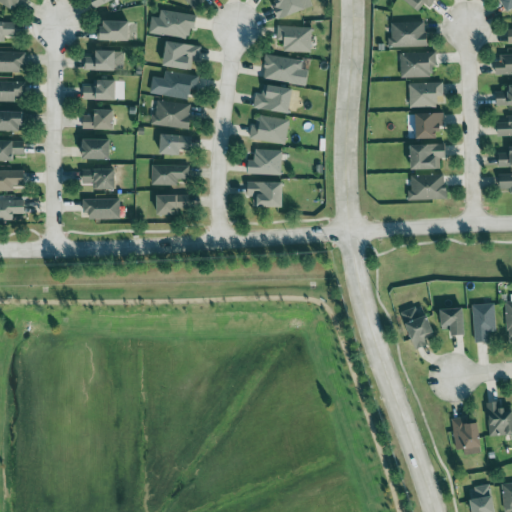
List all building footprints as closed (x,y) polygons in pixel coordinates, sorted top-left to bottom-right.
[(21,0),(0,0),(0,1),(11,12),(21,0)] [(205,2),(203,0),(185,0),(197,11),(205,2)] [(272,4),(278,19),(312,7),(309,0),(279,0),(280,1),(272,4)] [(405,0),(421,14),(433,0),(405,0)] [(511,0),(501,0),(508,11),(511,9),(511,0)] [(197,14),(160,11),(159,18),(151,17),(149,34),(188,39),(189,28),(195,29),(197,14)] [(0,41),(4,42),(4,36),(15,36),(15,22),(0,21),(0,41)] [(97,41),(130,40),(130,22),(97,23),(97,41)] [(390,23),(391,48),(427,47),(426,22),(390,23)] [(311,53),(312,28),(278,26),(277,41),(284,41),(284,51),(311,53)] [(164,67),(198,70),(200,45),(166,42),(164,67)] [(96,57),(86,56),(85,70),(123,71),(123,51),(96,50),(96,57)] [(24,53),(0,51),(0,71),(24,72),(24,53)] [(401,78),(432,77),(432,66),(436,66),(436,52),(400,53),(401,78)] [(511,54),(497,55),(497,75),(511,74),(511,54)] [(262,79),(306,87),(309,71),(301,70),(303,61),(267,55),(262,79)] [(152,77),(150,95),(188,100),(189,89),(196,90),(198,76),(164,71),(164,79),(152,77)] [(83,100),(116,100),(116,80),(94,80),(94,86),(83,86),(83,100)] [(0,101),(24,102),(25,82),(0,81),(0,101)] [(444,95),(443,82),(409,83),(410,108),(437,108),(436,96),(444,95)] [(511,105),(511,84),(510,85),(511,91),(496,92),(497,106),(511,105)] [(254,108),(291,113),(293,88),(263,85),(262,95),(255,94),(254,108)] [(150,125),(189,129),(191,105),(157,101),(155,116),(151,115),(150,125)] [(114,130),(114,110),(93,109),(93,116),(83,116),(83,130),(114,130)] [(0,130),(22,131),(23,111),(0,110),(0,130)] [(436,139),(436,129),(445,128),(444,113),(416,114),(417,139),(436,139)] [(285,145),(289,121),(258,115),(256,125),(252,125),(249,139),(285,145)] [(497,122),(498,136),(511,136),(511,115),(508,116),(508,122),(497,122)] [(161,155),(180,155),(180,150),(190,151),(191,136),(161,135),(161,155)] [(111,139),(83,139),(83,160),(111,160),(111,139)] [(0,160),(14,161),(14,155),(24,155),(24,141),(0,140),(0,160)] [(411,145),(411,171),(440,170),(440,159),(446,158),(445,144),(411,145)] [(499,153),(499,167),(511,166),(511,146),(510,147),(510,153),(499,153)] [(248,160),(248,174),(281,175),(282,151),(255,150),(255,160),(248,160)] [(152,186),(178,186),(178,180),(189,180),(189,166),(152,165),(152,186)] [(116,189),(115,169),(83,169),(83,183),(93,183),(93,189),(116,189)] [(24,171),(0,170),(0,190),(13,191),(13,186),(24,186),(24,171)] [(511,193),(511,173),(499,174),(500,189),(510,189),(510,194),(511,193)] [(408,201),(446,200),(445,175),(411,175),(411,191),(408,191),(408,201)] [(284,208),(284,183),(248,182),(248,197),(253,197),(253,207),(284,208)] [(190,195),(158,195),(157,215),(179,216),(179,209),(189,209),(190,195)] [(120,199),(85,199),(85,220),(120,220),(120,199)] [(0,220),(13,220),(13,214),(24,214),(24,200),(0,200),(0,220)] [(496,333),(495,304),(473,305),(474,343),(490,342),(490,333),(496,333)] [(430,345),(427,337),(435,335),(428,315),(419,318),(416,307),(402,312),(415,350),(430,345)] [(465,308),(441,309),(442,327),(451,327),(452,336),(465,335),(465,308)] [(488,436),(511,435),(511,411),(511,410),(499,411),(498,402),(487,403),(488,436)] [(463,424),(463,418),(453,419),(454,449),(481,448),(480,424),(463,424)] [(503,511),(511,511),(511,482),(502,484),(503,511)] [(474,487),(476,499),(471,500),(472,511),(495,511),(491,484),(474,487)]
